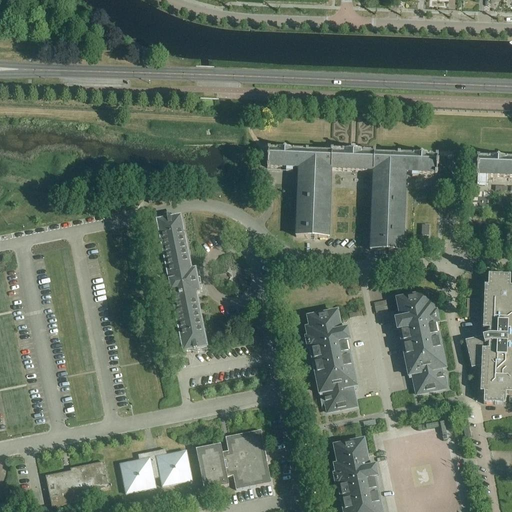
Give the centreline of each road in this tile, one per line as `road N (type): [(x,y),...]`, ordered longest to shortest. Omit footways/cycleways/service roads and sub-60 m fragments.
road 1 (secondary): [(511,86),(22,70)]
road 2 (unclassified): [(345,24),(230,18),(168,0)]
road 3 (unclassified): [(345,24),(511,30)]
